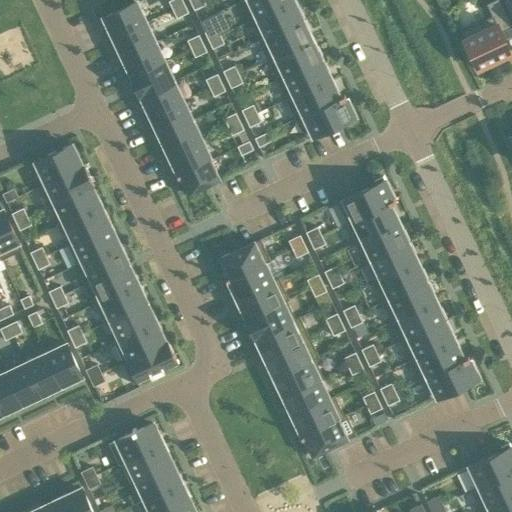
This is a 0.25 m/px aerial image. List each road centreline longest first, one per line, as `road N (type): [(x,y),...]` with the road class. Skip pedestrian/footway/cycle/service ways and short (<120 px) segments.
road 1 (residential): [(182,384),(215,363),(95,108)]
road 2 (unclassified): [(511,340),(411,130)]
road 3 (residential): [(182,384),(0,471)]
road 4 (unclassified): [(411,130),(349,0)]
road 5 (residential): [(244,511),(182,384)]
